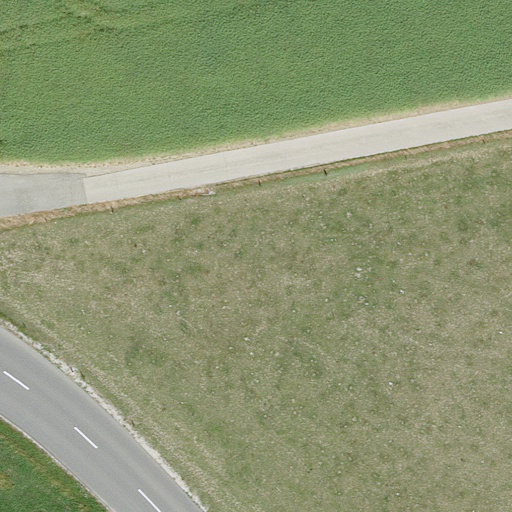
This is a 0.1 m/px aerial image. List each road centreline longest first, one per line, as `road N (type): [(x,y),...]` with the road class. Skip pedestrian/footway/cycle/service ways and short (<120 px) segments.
road 1 (track): [(0,199),(511,112)]
road 2 (tertiary): [(0,366),(114,459),(162,511)]
